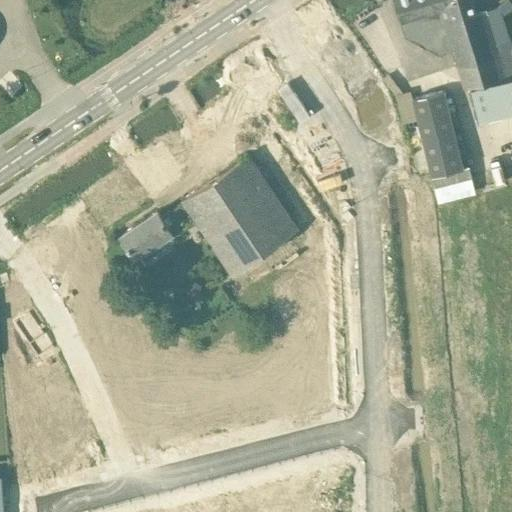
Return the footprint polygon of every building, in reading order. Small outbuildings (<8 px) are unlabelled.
[(441,10),(469,121),(511,110),(511,63),(497,5),(472,12),(469,0),(387,0),(393,22),(441,10)] [(242,121),(204,149),(221,173),(259,146),(242,121)] [(213,177),(192,193),(205,213),(227,197),(213,177)] [(286,184),(248,211),(265,235),(302,208),(286,184)] [(227,197),(205,213),(218,233),(241,216),(227,197)] [(182,201),(162,215),(173,232),(174,234),(195,220),(182,201)] [(173,232),(162,215),(158,210),(121,234),(136,256),(173,232)] [(33,280),(32,281),(57,319),(80,303),(72,293),(90,280),(62,239),(32,259),(35,263),(37,262),(44,273),(41,275),(44,279),(36,284),(33,280)] [(306,265),(264,268),(266,294),(280,294),(281,315),(331,313),(329,278),(311,278),(311,276),(306,277),(306,265)] [(28,311),(13,321),(37,355),(51,345),(28,311)] [(285,361),(283,360),(286,395),(335,391),(333,357),(305,359),(304,343),(284,344),(285,361)] [(345,472),(302,476),(304,500),(345,496),(347,496),(345,472)] [(259,491),(249,493),(252,505),(262,503),(259,491)] [(345,496),(304,500),(305,511),(348,511),(348,505),(346,506),(345,496)] [(222,511),(220,502),(197,507),(198,511),(237,511),(237,509),(225,511),(222,511)]
